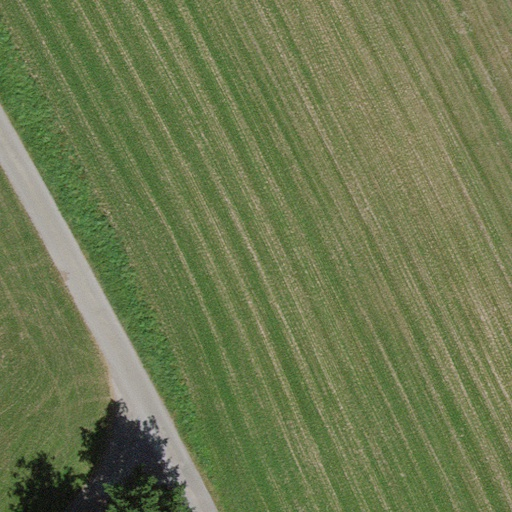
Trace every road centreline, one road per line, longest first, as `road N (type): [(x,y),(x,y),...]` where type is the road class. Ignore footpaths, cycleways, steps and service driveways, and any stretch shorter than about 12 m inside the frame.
road 1 (track): [(153,412),(0,148)]
road 2 (track): [(153,412),(83,511)]
